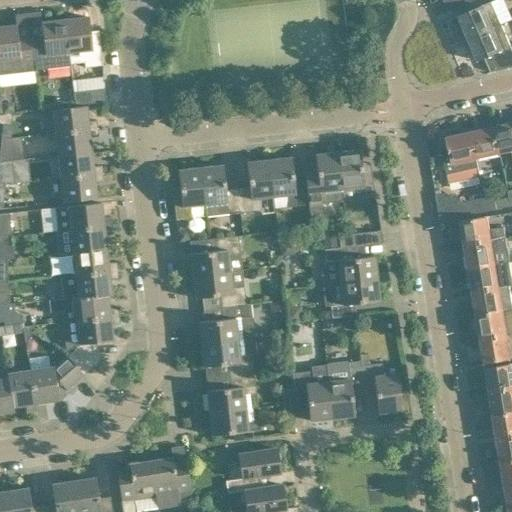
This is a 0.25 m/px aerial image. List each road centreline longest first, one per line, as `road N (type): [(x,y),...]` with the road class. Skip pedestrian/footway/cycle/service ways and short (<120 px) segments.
road 1 (residential): [(472,511),(403,105)]
road 2 (residential): [(142,143),(162,316),(146,383),(122,412),(81,434),(0,447)]
road 3 (residential): [(142,143),(403,105)]
road 4 (residential): [(314,511),(304,436),(382,424)]
road 5 (residential): [(137,0),(128,47),(142,143)]
